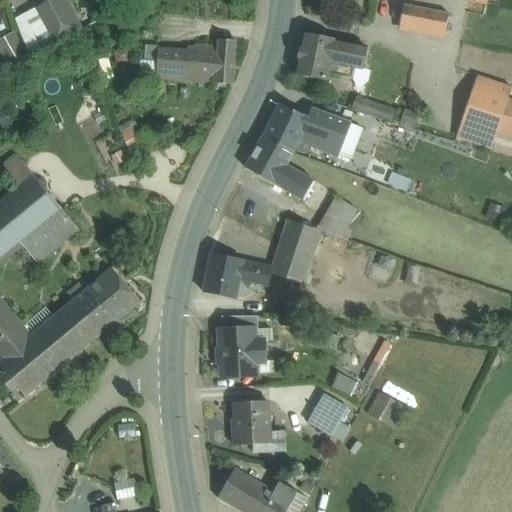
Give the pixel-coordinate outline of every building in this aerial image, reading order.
[(64,0),(54,0),(36,10),(55,45),(81,31),(64,0)] [(448,15),(393,4),(389,24),(445,35),(448,15)] [(13,32),(0,39),(0,62),(5,72),(28,59),(13,32)] [(336,41),(303,35),(295,75),(329,81),(330,75),(352,79),(356,62),(362,63),(365,48),(336,42),(336,41)] [(218,46),(189,45),(188,51),(186,83),(232,85),(235,41),(218,40),(218,46)] [(188,51),(158,49),(156,81),(186,83),(188,51)] [(511,91),(511,88),(477,77),(462,121),(511,136),(511,102),(509,101),(511,91)] [(354,97),(351,109),(390,119),(393,106),(354,97)] [(309,119),(279,104),(263,136),(263,137),(294,152),(299,142),(310,119),(309,119)] [(349,124),(312,111),(309,119),(310,119),(299,142),(336,157),(349,124)] [(392,125),(382,121),(379,130),(389,134),(392,125)] [(158,125),(135,135),(132,130),(123,136),(132,157),(166,137),(158,125)] [(294,152),(263,137),(245,169),(275,185),(295,196),(306,177),(286,166),(294,152)] [(32,175),(17,156),(2,169),(17,187),(32,175)] [(17,187),(0,201),(0,294),(79,230),(32,175),(17,187)] [(319,220),(316,230),(321,232),(326,233),(337,201),(327,197),(319,220)] [(319,220),(300,214),(297,224),(316,230),(319,220)] [(297,224),(287,221),(270,274),(304,285),(317,245),(321,232),(316,230),(297,224)] [(326,233),(321,232),(317,245),(328,248),(332,235),(326,233)] [(243,261),(210,255),(203,292),(236,299),(240,281),(256,284),(260,265),(243,262),(243,261)] [(272,268),(260,265),(256,284),(268,287),(270,274),(272,268)] [(139,303),(111,270),(75,300),(102,333),(139,303)] [(0,361),(0,362),(31,336),(0,298),(0,361)] [(0,362),(0,361),(0,367),(25,398),(102,333),(75,300),(31,336),(0,362)] [(257,317),(221,317),(222,332),(253,330),(253,331),(258,331),(257,317)] [(222,332),(220,332),(222,377),(255,375),(254,362),(263,362),(262,343),(253,343),(253,331),(253,330),(222,332)] [(338,377),(334,386),(350,393),(354,384),(338,377)] [(346,408),(324,395),(307,423),(330,436),(346,408)] [(267,402),(234,404),(236,428),(233,429),(234,446),(269,444),(267,402)] [(274,492),(235,469),(217,499),(240,511),(299,511),(307,499),(297,494),(297,493),(279,483),(274,492)]
